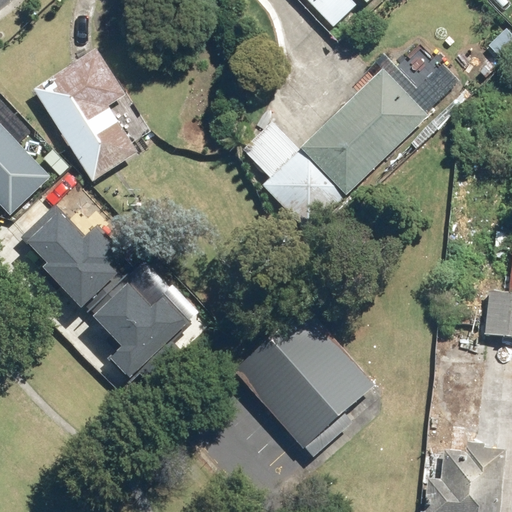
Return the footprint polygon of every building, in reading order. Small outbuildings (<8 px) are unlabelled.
[(37,87),(96,184),(142,156),(113,107),(128,98),(99,50),(37,87)] [(305,233),(432,118),(389,71),(262,187),(305,233)] [(54,177),(0,120),(0,206),(11,218),(54,177)] [(87,239),(59,208),(22,242),(44,267),(40,271),(59,292),(63,288),(84,311),(122,277),(114,268),(124,259),(98,230),(87,239)] [(111,359),(132,382),(190,329),(163,301),(154,309),(131,285),(96,317),(114,336),(107,342),(117,353),(111,359)] [(511,295),(491,294),(488,334),(511,335),(511,295)] [(366,368),(303,296),(236,353),(299,426),(366,368)] [(433,511),(500,511),(507,449),(441,443),(433,511)]
